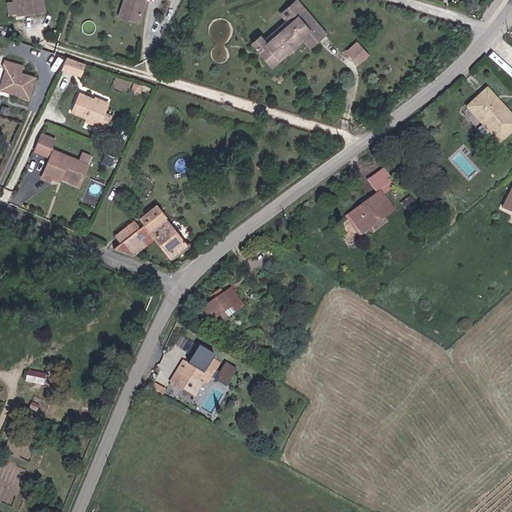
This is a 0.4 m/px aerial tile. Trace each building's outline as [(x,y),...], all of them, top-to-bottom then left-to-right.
[(43,8),(41,0),(12,0),(14,6),(31,4),(32,9),(43,8)] [(142,14),(146,0),(125,0),(123,8),(142,14)] [(294,0),(281,12),(290,22),(305,9),(297,0),(294,0)] [(32,9),(31,4),(14,6),(14,12),(32,9)] [(139,22),(142,14),(123,8),(121,15),(139,22)] [(290,22),(266,42),(276,55),(304,32),(310,40),(322,29),(305,9),(290,22)] [(276,55),(279,59),(305,39),(310,45),(325,33),(322,29),(310,40),(304,32),(276,55)] [(276,55),(266,42),(260,35),(252,41),(271,66),(279,59),(276,55)] [(371,55),(361,44),(352,53),(361,64),(371,55)] [(81,77),(85,65),(67,58),(63,71),(81,77)] [(7,59),(5,66),(9,67),(3,88),(31,97),(37,76),(22,71),(24,64),(7,59)] [(499,143),(511,130),(511,118),(487,89),(467,107),(499,143)] [(110,104),(80,92),(73,109),(88,116),(101,121),(100,125),(109,129),(115,115),(107,111),(110,104)] [(101,121),(88,116),(87,119),(100,125),(101,121)] [(57,140),(42,134),(36,150),(51,156),(53,150),(57,140)] [(53,177),(80,187),(89,164),(53,150),(51,156),(43,177),(51,180),(53,177)] [(370,180),(380,192),(394,182),(385,168),(370,180)] [(511,190),(503,208),(511,212),(511,190)] [(364,232),(393,210),(380,192),(351,214),(364,232)] [(114,248),(130,255),(152,237),(170,259),(187,245),(186,243),(168,221),(156,205),(138,220),(142,224),(114,248)] [(168,221),(186,243),(195,235),(177,213),(168,221)] [(229,291),(200,310),(207,321),(237,302),(229,291)] [(188,379),(189,383),(197,382),(201,385),(207,383),(216,368),(209,364),(214,357),(198,347),(187,365),(182,362),(176,372),(188,379)] [(226,361),(216,379),(227,385),(237,368),(226,361)] [(28,369),(27,381),(46,383),(47,371),(28,369)] [(186,384),(189,383),(188,379),(176,372),(170,383),(182,390),(186,384)] [(161,398),(166,390),(154,384),(150,392),(161,398)]
